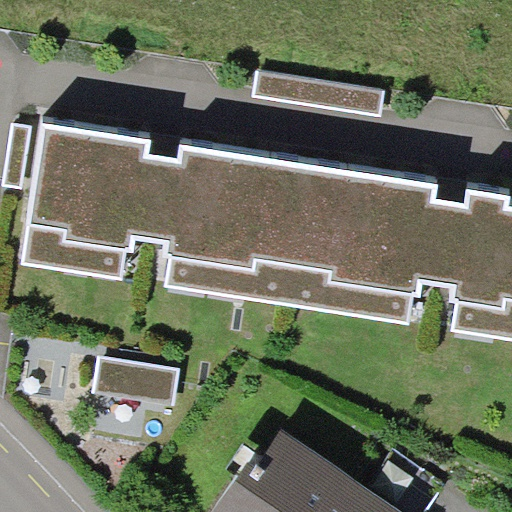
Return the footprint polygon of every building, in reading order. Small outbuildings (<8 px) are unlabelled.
[(383,91),(256,70),(252,95),(380,115),(383,91)] [(31,126),(13,123),(3,184),(21,187),(31,126)] [(147,140),(42,125),(22,262),(120,276),(124,248),(131,249),(133,235),(166,240),(165,253),(170,254),(165,285),(404,320),(408,290),(416,291),(417,280),(451,285),(449,302),(454,302),(450,331),(511,339),(511,206),(507,206),(508,196),(468,190),(466,204),(434,199),(436,185),(182,148),(180,161),(145,156),(147,140)] [(179,368),(99,355),(93,392),(173,404),(179,368)] [(426,511),(293,429),(241,511),(426,511)]
